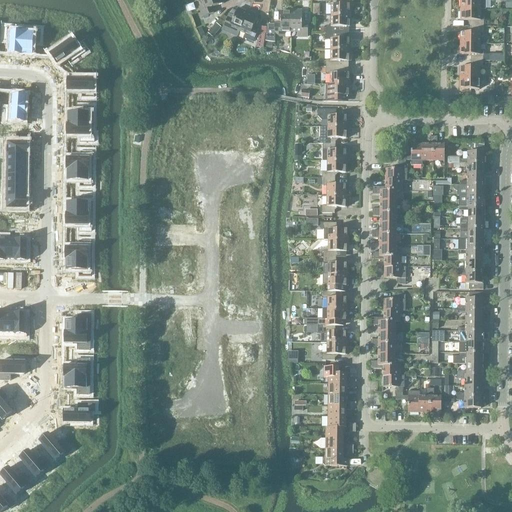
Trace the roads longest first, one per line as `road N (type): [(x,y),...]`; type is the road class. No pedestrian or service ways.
road 1 (residential): [(384,120),(372,125),(365,159),(365,426)]
road 2 (residential): [(0,72),(38,75),(46,86),(43,299)]
road 3 (residential): [(249,171),(203,170),(209,298)]
road 4 (residential): [(43,299),(42,403),(0,449)]
road 5 (residential): [(209,298),(43,299)]
road 6 (residential): [(209,298),(213,407),(159,409)]
road 7 (residential): [(503,288),(511,138)]
road 8 (residential): [(502,430),(503,288)]
road 9 (residential): [(502,430),(365,426)]
road 10 (residential): [(384,120),(373,80),(374,0)]
road 11 (residential): [(443,120),(446,0)]
